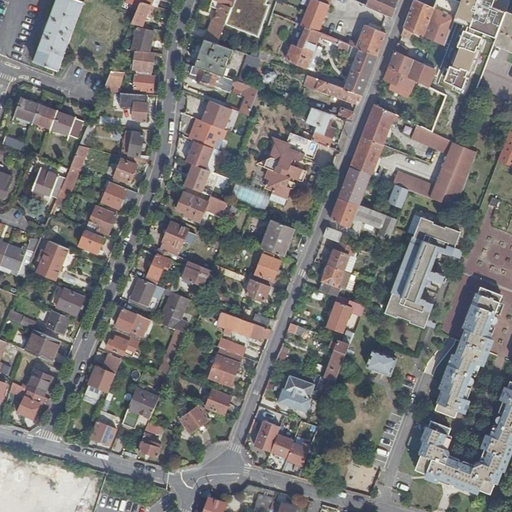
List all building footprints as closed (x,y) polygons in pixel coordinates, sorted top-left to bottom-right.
[(76,0),(57,0),(48,26),(47,26),(44,34),(45,34),(34,64),(55,72),(59,73),(64,61),(85,4),(76,1),(76,0)] [(155,0),(152,8),(158,9),(161,1),(158,0),(155,0)] [(211,0),(213,1),(232,9),(235,0),(211,0)] [(248,0),(248,1),(245,0),(235,0),(232,9),(226,26),(259,39),(270,7),(266,6),(268,0),(248,0)] [(378,58),(387,35),(382,33),(369,28),(366,27),(359,46),(352,43),(354,37),(323,24),(330,7),(312,0),(302,27),(307,29),(334,40),(338,42),(340,43),(351,47),(354,48),(378,58)] [(367,0),(365,7),(391,19),(398,0),(367,0)] [(434,11),(437,0),(424,0),(422,5),(434,11)] [(460,2),(454,0),(437,0),(434,11),(454,19),(460,2)] [(494,0),(461,0),(453,20),(465,25),(446,74),(442,72),(436,87),(464,98),(468,88),(476,91),(505,12),(492,7),(494,0)] [(511,52),(511,0),(495,45),(511,52)] [(232,9),(213,1),(211,8),(219,11),(217,18),(215,18),(209,34),(206,42),(218,46),(226,26),(232,9)] [(422,5),(415,2),(402,37),(409,40),(412,34),(424,39),(424,38),(434,11),(422,5)] [(141,4),(132,26),(143,29),(151,7),(141,4)] [(453,20),(454,19),(434,11),(424,38),(426,39),(444,48),(453,20)] [(302,27),(297,25),(295,30),(305,34),(307,29),(302,27)] [(369,28),(382,33),(383,30),(370,25),(369,28)] [(307,29),(305,34),(299,49),(293,47),(288,62),(308,71),(317,47),(321,39),(333,43),(334,40),(307,29)] [(139,30),(133,52),(137,53),(150,55),(155,34),(139,30)] [(442,52),(444,48),(426,39),(424,44),(442,52)] [(200,55),(196,69),(223,78),(232,51),(218,46),(206,42),(205,42),(203,49),(200,48),(198,54),(200,55)] [(348,52),(351,47),(340,43),(338,48),(348,52)] [(407,49),(398,45),(389,70),(415,82),(419,84),(427,88),(428,89),(435,71),(405,57),(407,52),(407,49)] [(317,47),(308,71),(314,72),(323,49),(317,47)] [(351,75),(345,91),(363,97),(378,58),(354,48),(353,52),(352,52),(350,59),(356,62),(355,64),(351,75)] [(153,77),(155,55),(150,55),(137,53),(134,76),(137,76),(153,77)] [(262,62),(270,64),(273,57),(260,53),(258,60),(262,62)] [(252,89),(262,62),(258,60),(249,57),(239,84),(252,89)] [(196,69),(186,65),(185,74),(198,79),(197,82),(221,91),(222,90),(231,93),(233,87),(249,92),(240,115),(249,118),(259,91),(252,89),(239,84),(223,78),(196,69)] [(389,70),(385,80),(392,84),(389,90),(396,94),(399,87),(411,93),(415,82),(389,70)] [(276,78),(275,74),(273,76),(269,74),(268,72),(264,74),(265,76),(264,80),(262,81),(264,84),(266,83),(269,84),(270,86),(274,84),(273,83),(274,79),(276,78)] [(109,79),(104,93),(118,94),(125,75),(112,73),(109,79)] [(153,77),(137,76),(136,88),(143,89),(143,93),(154,94),(155,78),(153,77)] [(345,91),(320,82),(317,91),(357,106),(359,106),(363,97),(345,91)] [(427,88),(419,84),(417,88),(425,93),(427,88)] [(399,87),(396,94),(408,100),(411,93),(399,87)] [(438,117),(446,98),(446,97),(445,97),(440,94),(432,90),(430,95),(424,112),(438,117)] [(149,97),(138,96),(138,97),(122,95),(121,108),(135,109),(134,118),(139,118),(138,122),(148,123),(149,106),(149,105),(149,97)] [(431,134),(457,145),(471,108),(446,98),(438,117),(432,134),(431,134)] [(16,118),(34,124),(39,109),(29,106),(30,104),(23,101),(23,99),(22,99),(13,123),(14,123),(16,118)] [(233,112),(211,103),(203,122),(225,131),(233,112)] [(52,131),(58,116),(47,112),(48,110),(40,107),(39,109),(34,124),(52,131)] [(352,122),(355,113),(341,107),(337,117),(352,122)] [(400,119),(375,107),(370,120),(391,128),(394,121),(398,123),(400,119)] [(331,116),(313,110),(308,124),(318,128),(313,143),(320,146),(329,149),(336,132),(331,129),(332,124),(329,123),(331,117),(331,116)] [(66,117),(58,114),(58,116),(52,131),(70,138),(68,143),(69,143),(70,138),(80,142),(80,141),(85,125),(86,126),(86,125),(77,121),(78,120),(77,120),(76,120),(76,123),(65,119),(66,117)] [(203,122),(198,119),(193,130),(195,130),(191,141),(195,143),(214,150),(219,152),(227,132),(225,131),(203,122)] [(391,128),(370,120),(368,126),(389,134),(391,129),(391,128)] [(96,126),(90,125),(80,148),(86,149),(96,126)] [(389,134),(368,126),(363,139),(383,147),(384,147),(387,140),(386,140),(389,134)] [(511,128),(499,162),(511,167),(511,128)] [(421,129),(420,129),(414,145),(451,158),(463,163),(451,194),(440,190),(403,176),(398,188),(408,192),(456,210),(477,154),(457,145),(431,134),(432,134),(425,131),(421,129)] [(148,166),(150,159),(141,158),(145,137),(129,133),(123,155),(129,156),(137,158),(136,163),(148,166)] [(314,160),(320,146),(313,143),(291,134),(287,147),(275,142),(272,149),(274,154),(279,155),(277,161),(272,159),(267,161),(265,169),(272,171),(268,181),(272,183),(270,188),(274,190),(273,193),(288,199),(291,190),(293,191),(294,190),(296,186),(295,184),(294,184),(295,181),(303,184),(307,173),(292,167),(294,161),(299,163),(304,161),(305,157),(314,160)] [(5,145),(23,152),(26,144),(8,137),(5,145)] [(383,147),(363,139),(358,151),(379,159),(383,147)] [(214,150),(195,143),(187,164),(193,166),(206,171),(214,150)] [(86,149),(80,148),(76,157),(84,161),(89,150),(86,149)] [(379,159),(358,151),(355,158),(376,166),(379,159)] [(84,161),(76,157),(72,168),(80,171),(84,161)] [(376,166),(355,158),(351,170),(370,178),(378,181),(380,177),(373,174),(376,166)] [(463,163),(451,158),(440,190),(451,194),(463,163)] [(116,179),(121,181),(131,185),(138,167),(123,161),(116,179)] [(206,171),(193,166),(185,188),(203,195),(211,173),(206,171)] [(4,169),(0,167),(0,198),(5,200),(13,178),(2,174),(4,169)] [(80,171),(72,168),(71,169),(67,180),(62,192),(70,195),(71,196),(81,172),(80,171)] [(45,195),(58,200),(62,192),(67,180),(42,171),(42,169),(33,192),(34,193),(35,189),(46,192),(45,195)] [(360,203),(370,178),(351,170),(340,199),(359,207),(364,208),(365,205),(360,203)] [(135,202),(138,193),(111,181),(102,202),(120,210),(125,199),(135,202)] [(265,213),(270,201),(272,196),(267,195),(262,193),(257,191),(252,189),(237,184),(231,198),(250,207),(251,207),(255,209),(260,211),(260,212),(265,213)] [(397,221),(408,192),(398,188),(396,188),(388,209),(385,216),(397,221)] [(58,200),(56,204),(65,207),(70,195),(62,192),(58,200)] [(285,207),(288,199),(273,193),(272,196),(270,201),(285,207)] [(209,204),(185,194),(178,211),(192,217),(191,220),(200,224),(209,204)] [(359,207),(340,199),(331,221),(350,228),(354,219),(359,207)] [(493,200),(491,207),(497,210),(500,203),(493,200)] [(367,201),(365,205),(364,208),(385,216),(388,209),(367,201)] [(118,215),(97,207),(90,224),(98,228),(99,227),(101,227),(99,232),(109,236),(118,215)] [(385,216),(364,208),(359,207),(354,219),(381,229),(383,222),(385,216)] [(397,221),(385,216),(383,222),(381,229),(378,236),(389,240),(397,221)] [(455,250),(461,234),(446,228),(445,230),(433,225),(434,223),(421,218),(414,238),(413,238),(391,294),(392,295),(385,314),(397,319),(398,317),(410,322),(409,324),(424,329),(425,327),(434,330),(435,325),(431,324),(432,320),(429,319),(433,306),(420,301),(427,280),(441,286),(444,278),(430,272),(438,252),(452,258),(452,257),(456,258),(456,259),(460,261),(463,253),(455,250)] [(262,249),(285,258),(295,231),(272,222),(262,249)] [(0,264),(2,265),(9,247),(0,243),(0,235),(4,225),(0,224),(0,264)] [(172,225),(160,251),(173,256),(177,258),(189,232),(172,225)] [(342,235),(328,230),(325,238),(339,243),(342,235)] [(105,239),(87,232),(80,248),(98,255),(105,239)] [(70,251),(51,243),(37,274),(57,282),(70,251)] [(356,250),(339,243),(336,252),(333,251),(328,267),(344,273),(350,257),(353,258),(356,250)] [(27,274),(35,254),(28,252),(28,251),(23,249),(22,252),(9,247),(2,265),(13,269),(12,271),(19,274),(18,275),(25,278),(27,274)] [(359,250),(356,250),(353,258),(350,257),(344,273),(347,274),(351,276),(357,259),(356,259),(359,250)] [(160,251),(157,256),(171,262),(173,256),(160,251)] [(171,262),(157,256),(149,277),(148,277),(145,282),(156,287),(164,268),(169,271),(173,263),(171,262)] [(274,283),(282,263),(263,256),(256,276),(274,283)] [(210,272),(190,264),(183,278),(204,287),(205,284),(210,272)] [(344,273),(328,267),(323,280),(322,283),(323,284),(320,292),(337,298),(340,290),(346,291),(350,281),(346,279),(347,274),(344,273)] [(145,282),(140,280),(131,301),(147,308),(156,287),(145,282)] [(266,303),(270,294),(272,289),(252,281),(249,289),(246,296),(266,303)] [(57,290),(59,287),(47,282),(45,286),(57,290)] [(503,297),(481,289),(478,296),(476,295),(462,330),(465,331),(455,357),(452,356),(439,391),(441,392),(436,405),(437,405),(435,411),(456,419),(458,413),(466,416),(471,403),(467,401),(471,390),(468,388),(469,385),(471,386),(473,385),(474,384),(474,382),(474,380),(472,378),(472,376),(477,378),(481,367),(484,368),(495,342),(491,340),(495,330),(491,328),(492,325),(493,325),(495,325),(497,323),(498,320),(496,319),(495,318),(496,315),(500,317),(504,305),(500,304),(503,297)] [(79,318),(87,300),(65,291),(58,309),(79,318)] [(189,301),(173,294),(164,315),(166,316),(162,326),(177,332),(185,335),(189,326),(180,322),(189,301)] [(364,307),(341,299),(339,304),(336,303),(327,328),(343,334),(351,313),(361,317),(364,307)] [(124,310),(121,309),(117,320),(114,326),(116,328),(119,321),(124,311),(124,310)] [(124,311),(119,321),(116,328),(143,339),(150,321),(137,315),(137,316),(124,311)] [(265,339),(268,339),(270,330),(266,328),(252,323),(222,312),(216,327),(226,330),(224,335),(230,337),(232,332),(263,343),(265,339)] [(23,319),(10,313),(7,320),(20,326),(23,319)] [(63,336),(70,319),(54,313),(47,329),(63,336)] [(252,323),(266,328),(270,320),(255,314),(252,323)] [(291,325),(288,333),(295,335),(296,335),(307,339),(310,332),(291,325)] [(56,353),(61,343),(36,332),(31,343),(34,344),(30,354),(49,362),(54,352),(56,353)] [(182,347),(187,336),(185,335),(177,332),(173,343),(182,347)] [(131,339),(120,334),(119,334),(121,335),(119,338),(117,337),(115,343),(111,341),(107,349),(124,357),(124,355),(133,358),(139,343),(131,340),(131,339)] [(220,347),(242,356),(246,347),(221,338),(217,346),(220,347)] [(6,344),(0,341),(0,374),(8,377),(11,369),(4,366),(2,370),(0,369),(0,359),(2,355),(6,344)] [(324,379),(336,383),(344,360),(348,351),(349,346),(338,342),(337,345),(332,343),(329,349),(335,352),(324,379)] [(173,343),(168,354),(177,358),(182,347),(173,343)] [(231,387),(242,356),(220,347),(208,379),(231,387)] [(348,351),(344,360),(350,362),(354,353),(348,351)] [(391,377),(397,360),(374,351),(367,368),(391,377)] [(166,359),(175,363),(177,358),(168,354),(166,359)] [(280,354),(277,362),(284,364),(287,357),(280,354)] [(122,361),(110,356),(103,371),(97,369),(90,385),(109,393),(122,361)] [(169,378),(171,373),(175,363),(166,359),(159,376),(168,380),(169,378)] [(28,391),(44,398),(49,385),(52,378),(53,378),(36,371),(28,391)] [(310,399),(314,387),(290,378),(285,391),(283,390),(278,404),(306,414),(312,400),(310,399)] [(323,397),(329,400),(336,383),(324,379),(323,383),(327,384),(323,397)] [(480,491),(484,492),(488,482),(493,483),(496,478),(500,479),(508,459),(510,460),(511,455),(511,382),(511,383),(508,389),(505,388),(500,401),(504,403),(499,413),(503,415),(502,418),(500,417),(498,418),(497,419),(497,420),(497,422),(498,424),(500,425),(498,428),(494,426),(490,437),(486,436),(481,449),(485,450),(480,463),(478,462),(476,463),(475,466),(464,462),(461,463),(460,460),(449,456),(450,454),(449,451),(447,451),(453,437),(449,436),(452,429),(431,421),(429,428),(427,427),(422,440),(424,442),(419,455),(422,455),(416,470),(427,474),(425,478),(439,483),(439,482),(449,485),(452,484),(453,484),(454,487),(465,492),(466,489),(479,494),(480,491)] [(11,393),(19,397),(23,389),(13,384),(11,393)] [(47,409),(51,401),(44,398),(28,391),(23,389),(19,397),(25,400),(18,414),(33,422),(41,406),(47,409)] [(206,409),(225,417),(232,399),(213,392),(206,409)] [(158,403),(136,393),(135,394),(158,403)] [(135,394),(127,414),(139,419),(149,423),(158,403),(135,394)] [(105,402),(96,423),(98,423),(91,439),(110,446),(117,431),(111,428),(115,418),(106,415),(110,404),(105,402)] [(211,420),(201,406),(180,421),(191,435),(211,420)] [(139,419),(127,414),(121,429),(133,434),(139,419)] [(281,429),(265,422),(255,448),(271,454),(278,436),(281,429)] [(161,428),(149,424),(146,431),(157,436),(161,428)] [(144,435),(139,453),(158,458),(162,446),(154,444),(154,443),(150,441),(150,440),(146,439),(147,436),(144,435)] [(278,436),(271,454),(288,460),(294,444),(294,442),(278,436)] [(294,444),(288,460),(287,461),(304,467),(311,447),(304,444),(302,448),(294,444)] [(488,482),(484,492),(491,495),(495,484),(498,485),(500,479),(496,478),(493,483),(488,482)] [(46,483),(42,497),(11,488),(0,484),(0,501),(11,504),(10,507),(19,510),(24,511),(35,511),(38,503),(48,506),(54,485),(46,483)] [(247,489),(245,491),(261,496),(261,497),(275,501),(277,494),(249,487),(247,489)] [(203,496),(202,498),(211,501),(213,494),(212,493),(210,492),(203,496)] [(275,501),(261,497),(256,511),(272,511),(275,502),(275,501)] [(211,502),(207,511),(225,511),(228,507),(211,502)] [(272,511),(298,511),(299,510),(284,506),(284,507),(278,505),(278,502),(275,502),(272,511)]
